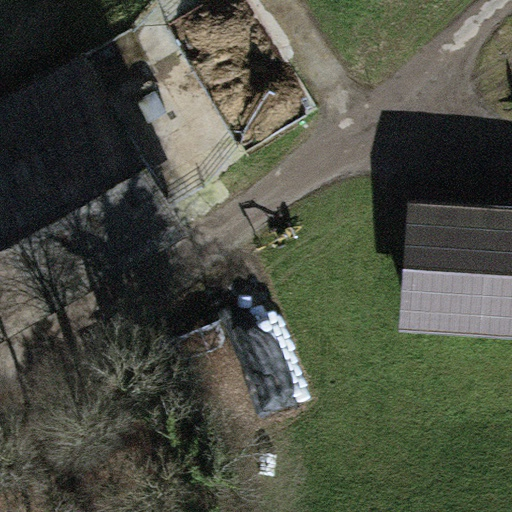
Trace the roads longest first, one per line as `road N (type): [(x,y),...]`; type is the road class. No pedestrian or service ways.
road 1 (track): [(511,15),(190,262)]
road 2 (residential): [(190,262),(0,350)]
road 3 (track): [(511,136),(370,131)]
